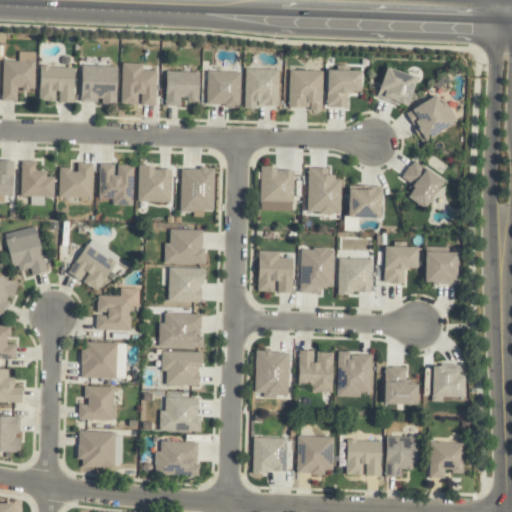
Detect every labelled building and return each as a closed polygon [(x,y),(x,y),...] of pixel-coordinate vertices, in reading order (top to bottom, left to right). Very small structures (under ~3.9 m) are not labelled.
[(34,50),(17,50),(17,59),(1,59),(0,92),(0,98),(15,99),(16,86),(33,86),(34,50)] [(141,68),(141,61),(121,61),(120,102),(138,102),(138,103),(154,104),(156,69),(141,68)] [(98,101),(115,102),(116,64),(80,64),(80,100),(98,100),(98,101)] [(416,75),(386,64),(375,95),(406,106),(416,75)] [(73,65),(38,65),(37,99),(56,99),(56,100),(72,100),(73,65)] [(276,104),(277,68),(243,67),(242,107),(254,107),(254,103),(276,104)] [(285,106),(321,107),(321,69),(286,68),(285,106)] [(361,68),(326,68),(326,105),(346,106),(346,90),(360,90),(361,68)] [(198,71),(165,69),(164,104),(179,104),(179,98),(197,98),(198,71)] [(239,70),(206,69),(205,104),(238,104),(239,70)] [(422,139),(452,121),(435,92),(405,111),(422,139)] [(11,159),(0,158),(0,200),(2,200),(2,194),(11,194),(11,159)] [(443,179),(412,158),(399,177),(413,186),(406,196),(424,207),(443,179)] [(53,175),(44,174),(44,168),(35,168),(35,159),(20,159),(19,195),(29,195),(29,203),(42,204),(43,195),(52,196),(53,175)] [(56,196),(90,196),(91,162),(76,161),(76,168),(57,167),(56,196)] [(132,163),(114,163),(114,162),(98,162),(97,197),(111,197),(111,204),(131,204),(132,163)] [(170,166),(136,165),(136,199),(169,200),(170,166)] [(213,167),(179,166),(178,210),(191,210),(191,215),(202,215),(202,208),(212,208),(213,167)] [(291,210),(292,167),(259,166),(258,209),(291,210)] [(340,175),(327,175),(327,166),(307,166),(305,211),(339,212),(340,175)] [(348,215),(380,215),(380,187),(348,187),(348,215)] [(45,270),(34,225),(3,232),(12,270),(29,266),(30,273),(45,270)] [(202,263),(203,229),(168,227),(167,241),(162,241),(162,262),(202,263)] [(67,272),(80,280),(96,290),(117,254),(101,244),(98,250),(85,242),(67,272)] [(402,282),(403,267),(416,267),(417,245),(384,244),(383,281),(402,282)] [(333,247),(299,247),(298,291),(319,291),(319,286),(332,286),(333,247)] [(256,290),(274,290),(291,290),(292,256),(277,256),(278,249),(256,249),(256,290)] [(424,250),(423,281),(456,282),(456,250),(424,250)] [(370,291),(371,257),(337,257),(336,291),(370,291)] [(201,267),(167,266),(167,300),(200,301),(201,267)] [(17,282),(0,275),(0,314),(2,315),(9,298),(10,299),(17,282)] [(129,329),(130,305),(137,305),(138,287),(118,286),(118,294),(95,293),(95,312),(94,328),(129,329)] [(156,345),(200,346),(201,312),(163,311),(162,322),(157,321),(156,345)] [(8,324),(0,323),(0,356),(14,357),(14,342),(8,342),(8,324)] [(124,377),(125,342),(81,341),(80,376),(124,377)] [(253,349),(252,397),(274,397),(274,393),(287,394),(288,350),(253,349)] [(332,351),(314,350),(314,349),(297,349),(296,384),(310,384),(310,390),(331,391),(332,351)] [(199,385),(199,350),(159,350),(159,371),(165,371),(165,384),(199,385)] [(358,396),(358,390),(369,391),(370,352),(336,351),(335,395),(358,396)] [(405,365),(383,365),(383,402),(417,403),(417,382),(405,381),(405,365)] [(441,395),(462,395),(463,365),(431,365),(430,400),(441,400),(441,395)] [(0,400),(21,401),(21,386),(13,386),(13,376),(6,376),(6,368),(0,367),(0,400)] [(77,403),(77,418),(112,419),(112,385),(84,384),(83,403),(77,403)] [(198,396),(164,395),(163,409),(158,409),(158,429),(197,430),(198,396)] [(19,415),(0,414),(0,450),(19,451),(19,434),(19,415)] [(77,465),(112,466),(113,430),(78,430),(77,465)] [(295,472),(323,473),(323,468),(331,469),(332,435),(296,434),(295,472)] [(399,468),(415,468),(416,435),(385,434),(383,474),(399,474),(399,468)] [(284,471),(285,437),(251,436),(250,470),(284,471)] [(363,474),(380,475),(380,439),(345,438),(345,473),(363,474)] [(196,474),(197,441),(159,439),(159,450),(155,449),(154,470),(174,470),(174,473),(196,474)] [(462,442),(428,441),(428,476),(443,476),(443,469),(462,470),(462,442)] [(0,511),(11,511),(11,502),(0,501),(0,511)]
